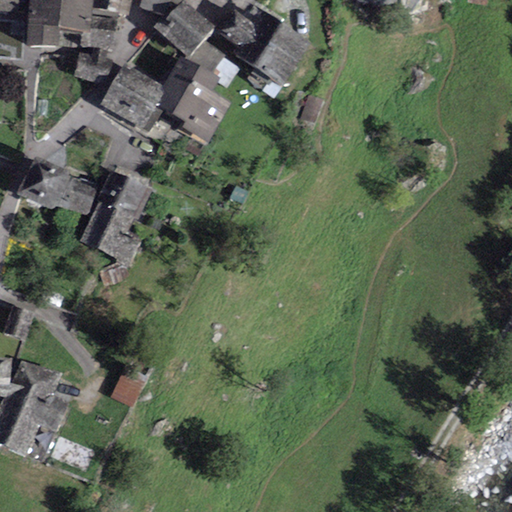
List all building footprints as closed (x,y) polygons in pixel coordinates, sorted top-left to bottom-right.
[(0,0),(0,8),(17,10),(18,0),(0,0)] [(31,0),(26,45),(57,49),(59,33),(83,36),(88,36),(90,20),(92,10),(92,0),(31,0)] [(92,0),(92,10),(126,15),(128,0),(92,0)] [(145,0),(144,3),(167,10),(169,0),(145,0)] [(182,8),(160,32),(187,55),(208,31),(182,8)] [(242,49),(236,57),(279,86),(306,46),(263,17),(254,30),(235,18),(223,37),(242,49)] [(115,23),(90,20),(88,36),(83,36),(82,46),(112,50),(115,23)] [(165,89),(124,68),(100,112),(161,144),(174,120),(187,127),(183,134),(207,147),(229,106),(211,96),(219,80),(181,60),(165,89)] [(70,177),(37,162),(21,198),(54,212),(57,207),(69,180),(70,177)] [(151,194),(112,176),(81,242),(131,266),(142,242),(131,237),(151,194)] [(95,192),(69,180),(57,207),(83,218),(95,192)] [(25,344),(34,316),(12,309),(4,337),(25,344)] [(60,379),(21,363),(0,411),(0,445),(26,456),(38,428),(56,435),(69,406),(52,399),(60,379)] [(0,387),(8,388),(9,367),(0,366),(0,387)]
